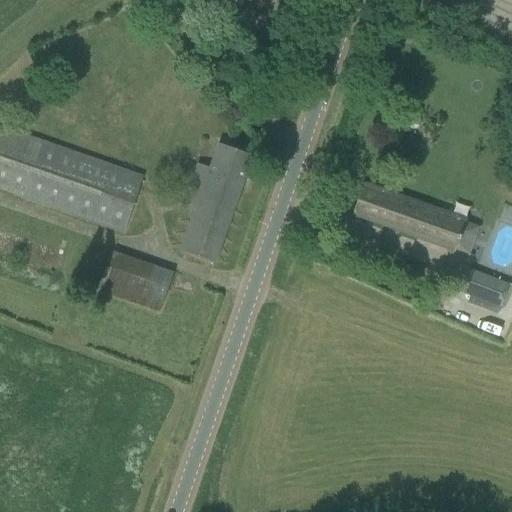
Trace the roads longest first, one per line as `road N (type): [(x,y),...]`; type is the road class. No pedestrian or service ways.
road 1 (tertiary): [(177,511),(355,0)]
road 2 (track): [(298,161),(157,0)]
